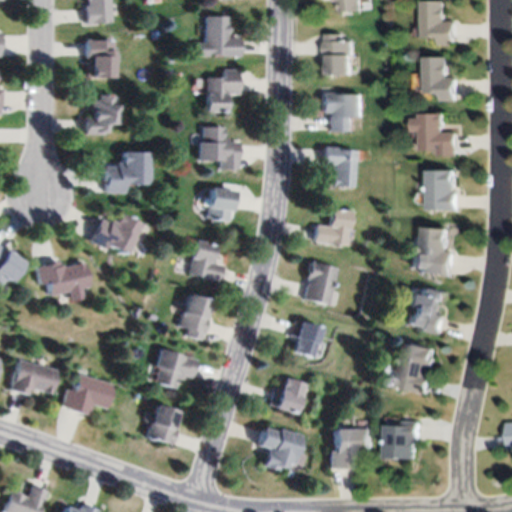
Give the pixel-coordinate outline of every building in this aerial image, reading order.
[(106,0),(108,21),(82,24),(81,6),(84,6),(83,0),(106,0)] [(357,0),(359,9),(340,11),(339,0),(331,1),(331,0),(357,0)] [(421,0),(441,0),(441,20),(453,19),(454,44),(439,44),(439,38),(422,38),(421,0)] [(204,16),(225,16),(224,38),(237,39),(237,57),(192,56),(192,42),(203,42),(204,16)] [(323,33),(342,33),(342,40),(349,40),(349,51),(347,51),(347,73),(327,73),(327,56),(323,56),(323,33)] [(81,38),(109,39),(109,76),(86,76),(86,60),(81,60),(81,38)] [(423,53),(446,53),(445,74),(455,74),(454,100),(439,99),(439,92),(422,91),(423,53)] [(221,69),(236,69),(236,93),(222,93),(222,110),(202,110),(202,90),(205,90),(205,75),(221,75),(221,69)] [(357,91),(357,112),(348,112),(348,128),(330,128),(330,110),(321,110),(321,91),(357,91)] [(87,100),(94,100),(94,93),(109,93),(109,101),(114,101),(114,123),(103,123),(103,135),(80,135),(81,116),(86,116),(87,100)] [(419,112),(441,112),(441,134),(455,134),(454,155),(435,154),(435,150),(419,150),(419,130),(410,130),(410,119),(419,119),(419,112)] [(202,127),(222,127),(222,138),(227,138),(227,142),(239,142),(239,167),(219,167),(219,160),(196,159),(196,139),(202,139),(202,127)] [(357,147),(354,186),(332,184),(334,164),(322,163),(324,144),(357,147)] [(143,150),(143,168),(146,168),(145,181),(121,181),(121,192),(100,191),(101,165),(112,165),(112,161),(119,161),(119,149),(143,150)] [(426,168),(452,167),(453,188),(455,192),(455,209),(426,210),(426,168)] [(207,186),(238,191),(235,208),(229,207),(227,219),(202,215),(207,186)] [(352,208),(346,244),(314,238),(317,223),(328,225),(332,205),(352,208)] [(140,220),(123,252),(104,243),(102,247),(85,239),(97,215),(107,220),(109,216),(116,220),(121,210),(140,220)] [(424,225),(447,227),(445,249),(452,250),(450,274),(421,271),(420,267),(412,266),(413,253),(421,253),(424,225)] [(195,238),(215,243),(210,262),(223,266),(219,281),(187,273),(191,256),(190,256),(195,238)] [(0,244),(21,260),(8,279),(5,277),(0,282),(0,244)] [(338,265),(329,302),(305,296),(310,277),(307,276),(311,259),(338,265)] [(84,262),(88,284),(81,286),(83,295),(70,298),(68,288),(48,292),(46,282),(38,283),(34,266),(54,263),(55,267),(84,262)] [(419,286),(439,290),(437,301),(440,301),(437,316),(443,317),(440,333),(417,329),(418,325),(406,323),(408,308),(406,308),(409,291),(417,293),(419,286)] [(212,297),(201,339),(185,334),(186,327),(178,325),(187,290),(212,297)] [(300,319),(322,325),(313,355),(294,350),(298,337),(296,336),(300,319)] [(406,340),(431,346),(429,355),(433,356),(431,366),(427,365),(425,374),(430,375),(426,394),(397,387),(398,380),(394,379),(396,369),(399,370),(406,340)] [(159,346),(197,358),(191,377),(181,374),(179,379),(174,378),(172,386),(152,380),(156,365),(154,365),(159,346)] [(17,357),(55,368),(48,392),(28,387),(27,392),(9,387),(17,357)] [(78,371),(111,382),(104,406),(89,401),(85,416),(69,411),(70,407),(59,404),(65,387),(72,389),(78,371)] [(285,375),(306,382),(297,412),(273,404),(279,387),(281,388),(285,375)] [(179,410),(168,444),(143,436),(154,402),(179,410)] [(384,420),(420,423),(419,438),(415,438),(413,458),(382,456),(384,420)] [(263,427),(277,431),(278,426),(301,433),(292,462),(286,460),(284,466),(280,464),(278,471),(261,466),(267,448),(257,445),(263,427)] [(329,468),(329,446),(333,446),(334,426),(366,427),(366,450),(358,450),(358,456),(353,456),(353,469),(329,468)] [(0,511),(0,503),(5,489),(23,495),(27,483),(43,488),(34,511),(0,511)] [(59,511),(63,504),(77,510),(80,502),(94,507),(91,511),(59,511)]
